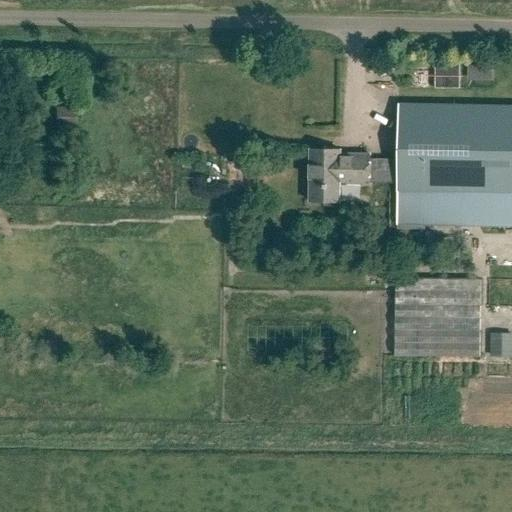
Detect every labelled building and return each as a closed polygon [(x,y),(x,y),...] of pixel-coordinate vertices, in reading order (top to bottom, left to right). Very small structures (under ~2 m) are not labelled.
[(458,64),(434,64),(434,88),(458,88),(458,64)] [(494,82),(494,66),(467,66),(467,82),(494,82)] [(511,227),(511,108),(399,106),(397,161),(370,160),(370,157),(342,156),(342,154),(309,153),(308,203),(341,204),(342,187),(371,187),(371,185),(398,185),(397,225),(511,227)] [(56,125),(76,124),(76,113),(55,114),(56,125)] [(475,356),(476,280),(404,279),(404,286),(388,286),(388,355),(475,356)] [(511,358),(511,334),(490,334),(490,358),(511,358)]
